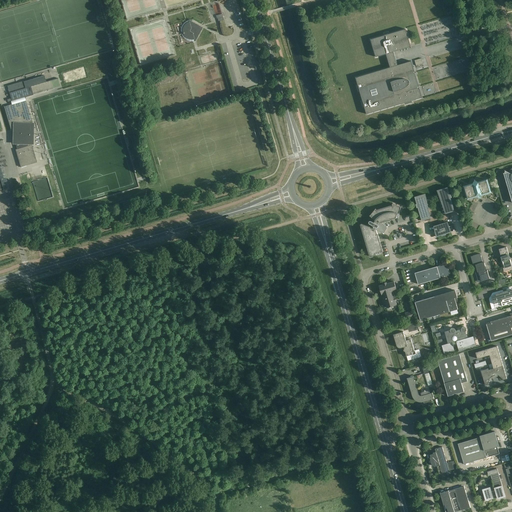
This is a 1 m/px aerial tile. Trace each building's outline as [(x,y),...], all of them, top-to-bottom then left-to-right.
[(191,21),(189,22),(187,23),(185,24),(184,26),(183,29),(183,31),(183,33),(183,34),(184,35),(185,37),(187,39),(189,40),(192,40),(194,39),(195,40),(202,28),(191,21)] [(356,78),(360,90),(367,114),(405,103),(405,104),(412,101),(422,98),(411,61),(398,65),(394,52),(411,47),(406,29),(388,34),(384,35),(385,35),(371,40),(376,57),(386,54),(390,67),(356,78)] [(203,62),(217,58),(215,52),(201,56),(203,62)] [(238,88),(234,68),(229,69),(233,89),(238,88)] [(24,88),(25,88),(31,86),(47,82),(45,76),(39,77),(23,82),(24,88)] [(15,90),(24,87),(22,81),(13,84),(15,90)] [(31,86),(33,94),(34,94),(53,89),(50,81),(47,82),(31,86)] [(4,107),(11,130),(14,130),(13,143),(15,144),(17,149),(15,150),(20,167),(37,162),(32,145),(28,146),(27,144),(29,144),(29,125),(33,124),(26,100),(25,100),(25,97),(33,95),(33,94),(31,86),(25,88),(24,88),(9,93),(12,101),(11,101),(12,104),(4,107)] [(508,172),(505,170),(505,171),(504,173),(503,173),(504,174),(511,201),(511,168),(511,169),(510,170),(509,171),(508,172)] [(475,180),(473,184),(464,186),(468,199),(476,196),(480,198),(481,196),(482,195),(491,192),(487,180),(478,182),(475,180)] [(451,198),(452,198),(451,194),(450,194),(451,195),(450,195),(447,188),(438,191),(446,213),(454,211),(451,198)] [(418,207),(422,220),(430,218),(425,194),(415,197),(417,204),(416,204),(417,208),(418,207)] [(361,225),(362,228),(371,257),(376,255),(376,253),(383,251),(376,230),(382,232),(383,230),(384,231),(385,229),(384,228),(385,227),(380,223),(396,218),(397,214),(399,214),(401,207),(392,204),(392,206),(377,210),(376,209),(370,216),(375,221),(375,222),(374,222),(371,221),(370,221),(369,221),(369,222),(369,223),(370,224),(373,225),(372,226),(372,227),(361,224),(361,225)] [(442,235),(442,236),(446,235),(446,234),(451,232),(447,223),(434,226),(436,236),(442,235)] [(504,271),(510,270),(511,269),(511,265),(506,247),(499,249),(502,261),(501,261),(504,271)] [(482,260),(480,254),(471,256),(473,265),(475,265),(477,269),(484,267),(485,266),(483,260),(482,260)] [(450,274),(450,273),(450,272),(450,271),(449,271),(449,270),(448,269),(449,269),(448,263),(443,265),(440,266),(440,265),(415,273),(418,284),(445,277),(445,276),(446,275),(447,276),(448,275),(449,275),(450,274)] [(485,271),(484,267),(477,269),(478,272),(479,272),(481,281),(490,279),(487,270),(485,271)] [(382,295),(383,295),(391,292),(397,291),(396,287),(396,286),(395,285),(394,281),(387,284),(387,282),(383,283),(383,285),(379,286),(380,290),(380,291),(381,291),(382,295)] [(511,296),(511,289),(500,293),(502,300),(506,299),(506,300),(507,300),(508,301),(510,301),(511,300),(511,299),(511,298),(511,297),(511,296)] [(455,290),(446,293),(452,311),(458,309),(456,302),(458,302),(455,290)] [(391,292),(383,295),(386,307),(392,305),(392,306),(397,305),(395,300),(394,300),(391,292)] [(446,293),(415,302),(420,320),(452,311),(446,293)] [(491,297),(493,304),(503,301),(502,300),(500,293),(495,294),(496,294),(496,295),(491,297)] [(407,319),(413,317),(412,311),(405,313),(407,319)] [(486,324),(491,341),(511,334),(511,330),(511,328),(508,317),(490,322),(491,323),(486,324)] [(467,338),(466,332),(466,331),(466,330),(467,330),(467,329),(466,328),(466,327),(465,327),(464,327),(463,327),(462,327),(462,328),(461,328),(461,329),(455,331),(455,330),(455,329),(454,328),(453,328),(452,328),(451,328),(451,329),(450,329),(450,330),(445,332),(447,338),(446,338),(447,344),(452,342),(455,352),(476,345),(474,336),(467,338)] [(404,352),(405,352),(406,356),(412,354),(413,355),(416,354),(415,350),(414,351),(411,339),(406,341),(403,332),(393,335),(397,346),(398,347),(399,348),(400,348),(401,348),(404,347),(404,349),(404,350),(403,350),(403,351),(404,351),(404,352)] [(477,359),(490,355),(494,369),(488,370),(488,369),(481,371),(485,385),(489,384),(491,377),(498,375),(503,380),(507,379),(497,346),(476,353),(477,359)] [(467,381),(459,354),(438,361),(444,383),(448,396),(464,392),(461,383),(467,381)] [(431,372),(430,365),(422,368),(424,374),(431,372)] [(429,373),(424,374),(428,386),(433,384),(429,373)] [(423,401),(422,396),(421,396),(420,396),(419,396),(419,395),(418,395),(418,394),(417,390),(419,389),(416,379),(414,379),(413,377),(413,376),(412,376),(411,376),(411,377),(408,378),(409,381),(407,381),(410,391),(412,391),(413,395),(413,396),(414,397),(415,399),(416,399),(417,400),(419,401),(421,401),(423,401)] [(422,396),(423,401),(424,403),(432,401),(431,399),(434,398),(433,397),(434,396),(434,395),(434,394),(433,394),(432,393),(430,394),(429,391),(428,391),(426,391),(425,390),(424,391),(424,392),(422,392),(421,393),(422,396)] [(480,436),(480,437),(486,458),(499,454),(497,447),(499,446),(495,431),(480,436)] [(486,458),(480,437),(458,444),(464,464),(486,458)] [(439,474),(449,471),(442,447),(435,449),(436,452),(433,453),(433,454),(430,455),(431,457),(430,458),(432,465),(435,467),(437,466),(439,474)] [(505,497),(498,473),(497,469),(487,472),(488,476),(491,475),(495,490),(496,494),(498,499),(505,497)] [(454,511),(460,510),(461,510),(470,508),(464,486),(449,491),(448,490),(440,493),(445,511),(454,511)] [(496,494),(495,490),(491,491),(490,487),(482,489),(486,501),(493,498),(492,495),(496,494)]
